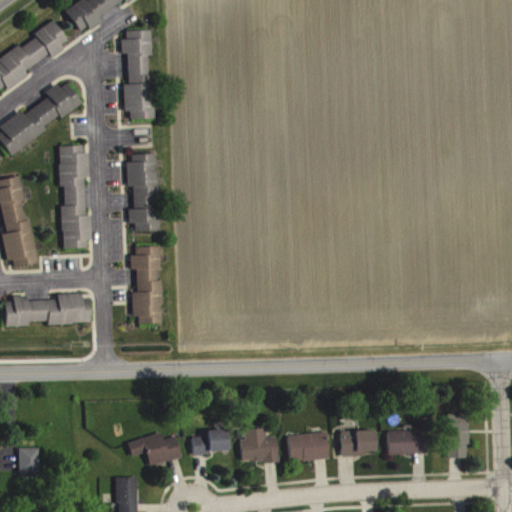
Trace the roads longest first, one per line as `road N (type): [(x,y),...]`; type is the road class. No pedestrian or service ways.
road 1 (residential): [(0,371),(511,356)]
road 2 (residential): [(191,506),(321,491),(511,485)]
road 3 (residential): [(502,511),(498,357)]
